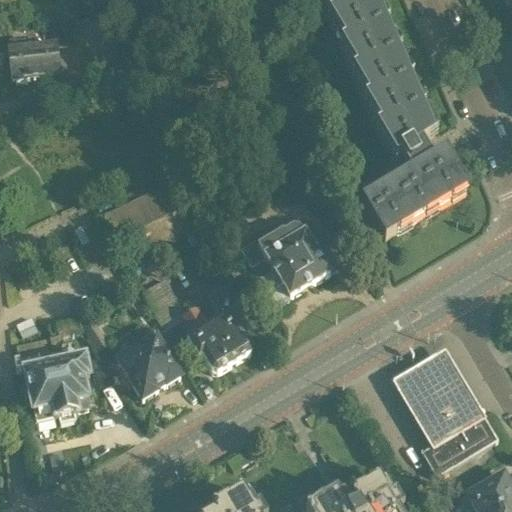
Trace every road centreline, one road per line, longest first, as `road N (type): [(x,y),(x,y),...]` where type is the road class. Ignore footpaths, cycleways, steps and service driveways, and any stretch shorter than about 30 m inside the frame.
road 1 (secondary): [(108,496),(453,294)]
road 2 (residential): [(511,178),(430,0)]
road 3 (residential): [(511,399),(453,294)]
